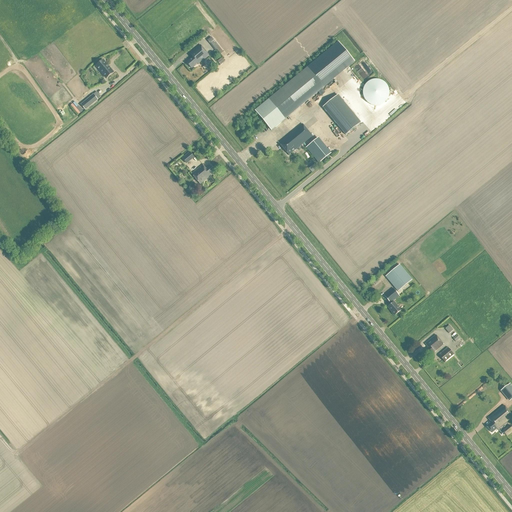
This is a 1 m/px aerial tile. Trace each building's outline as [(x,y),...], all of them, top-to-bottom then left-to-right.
[(208,40),(216,50),(218,48),(222,53),(225,51),(213,36),(208,40)] [(307,67),(254,111),(271,131),(324,87),(355,62),(338,42),(307,67)] [(200,45),(190,54),(192,57),(186,63),(191,68),(197,63),(198,65),(209,56),(200,45)] [(105,79),(113,73),(103,60),(95,67),(105,79)] [(369,82),(365,85),(363,89),(362,94),(364,99),(367,103),(371,105),(376,106),(381,105),(385,103),(388,99),(389,94),(389,89),(386,85),(383,82),(378,80),(373,80),(369,82)] [(97,100),(93,95),(80,105),(85,110),(97,100)] [(361,123),(337,95),(322,107),(345,135),(361,123)] [(295,150),(312,136),(302,124),(279,143),(289,155),(295,150)] [(318,138),(314,141),(306,148),(319,163),(331,154),(318,138)] [(181,159),(186,165),(194,158),(190,152),(181,159)] [(200,184),(215,172),(210,166),(206,169),(203,166),(203,165),(192,174),(200,184)] [(412,280),(400,265),(385,277),(398,292),(412,280)] [(394,300),(399,296),(393,288),(384,296),(391,304),(387,307),(392,313),(391,313),(393,315),(394,315),(394,316),(401,310),(393,301),(394,300)] [(449,326),(445,329),(449,334),(453,330),(449,326)] [(425,355),(426,355),(428,357),(443,344),(436,335),(425,344),(428,348),(424,352),(424,353),(425,355)] [(444,363),(448,360),(449,362),(452,359),(451,358),(453,356),(447,348),(438,356),(444,363)] [(509,401),(511,398),(511,384),(511,383),(501,391),(509,401)] [(497,430),(511,417),(511,415),(504,405),(488,418),(491,422),(486,426),(492,433),(496,429),(497,430)] [(511,431),(511,429),(509,426),(500,433),(503,436),(505,434),(507,436),(511,431)]
